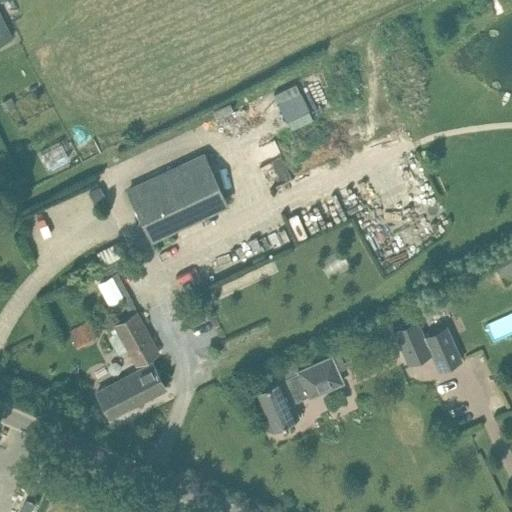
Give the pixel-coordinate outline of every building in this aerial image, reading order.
[(0,42),(13,37),(0,11),(0,42)] [(275,91),(292,128),(316,117),(299,80),(275,91)] [(67,142),(42,150),(46,164),(71,157),(67,142)] [(226,202),(203,154),(129,189),(151,238),(226,202)] [(107,304),(129,295),(119,272),(97,281),(107,304)] [(128,347),(136,363),(157,351),(136,311),(107,327),(111,334),(119,330),(119,331),(128,347)] [(494,336),(511,331),(511,312),(489,319),(494,336)] [(393,330),(408,362),(431,352),(438,369),(461,359),(446,326),(423,336),(416,319),(393,330)] [(78,345),(99,337),(94,324),(73,332),(78,345)] [(281,378),(252,391),(269,429),(298,416),(291,401),(308,393),(309,396),(342,382),(331,356),(298,370),(299,373),(282,380),(281,378)] [(110,416),(164,387),(151,363),(97,391),(110,416)]
